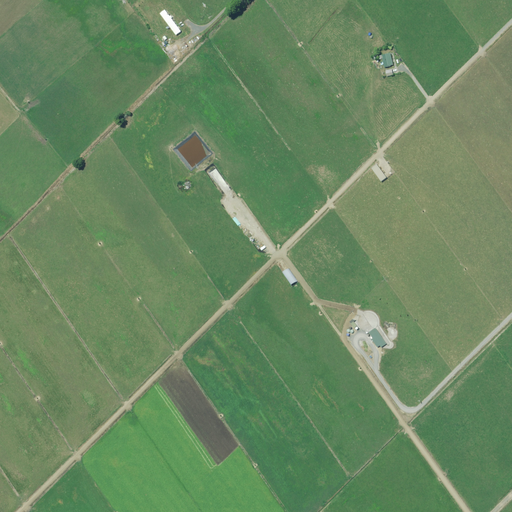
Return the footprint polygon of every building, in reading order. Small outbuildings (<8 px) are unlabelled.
[(182,32),(167,10),(162,14),(177,35),(182,32)] [(394,66),(392,53),(383,55),(386,68),(390,67),(394,66)] [(388,178),(378,165),(373,168),(383,182),(388,178)] [(298,281),(289,269),(284,273),(292,285),(298,281)] [(385,340),(377,328),(370,333),(374,338),(373,339),(379,347),(381,345),(383,347),(387,344),(384,340),(385,340)]
